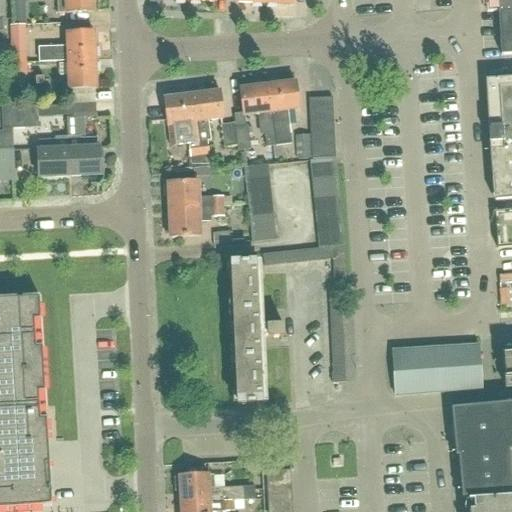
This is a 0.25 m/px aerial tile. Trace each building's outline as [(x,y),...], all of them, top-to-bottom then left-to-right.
[(93,0),(64,0),(65,14),(94,13),(93,0)] [(511,0),(485,0),(487,14),(498,13),(498,15),(511,14),(511,0)] [(511,14),(497,15),(500,57),(511,56),(511,14)] [(96,61),(95,33),(67,34),(68,48),(40,49),(40,64),(67,62),(96,61)] [(13,65),(26,64),(26,55),(12,55),(13,65)] [(96,61),(67,62),(68,91),(97,90),(96,61)] [(27,74),(26,64),(13,65),(13,74),(27,74)] [(511,78),(485,81),(490,156),(494,203),(511,201),(511,78)] [(291,146),(287,113),(300,111),(296,83),(268,87),(272,115),(276,148),(291,146)] [(272,115),(268,87),(257,88),(240,90),(244,118),(258,116),(260,136),(265,136),(266,149),(276,148),(272,115)] [(221,93),(192,96),(196,124),(195,124),(198,144),(200,158),(210,157),(209,144),(211,143),(209,122),(224,121),(221,93)] [(185,125),(195,124),(196,124),(192,96),(164,100),(168,128),(169,127),(170,138),(187,136),(185,125)] [(309,101),(309,113),(333,112),(333,100),(309,101)] [(68,137),(69,178),(101,176),(99,149),(98,149),(98,139),(79,140),(78,118),(96,117),(96,105),(74,106),(66,106),(67,137),(68,137)] [(38,129),(37,107),(12,108),(12,113),(13,129),(13,130),(38,129)] [(38,107),(38,116),(54,116),(54,107),(38,107)] [(310,125),(334,124),(333,112),(309,113),(310,125)] [(13,129),(12,113),(2,113),(3,129),(13,129)] [(334,124),(310,125),(310,136),(334,135),(334,124)] [(234,126),(221,127),(224,150),(237,148),(234,126)] [(248,128),(235,130),(238,153),(251,151),(248,128)] [(308,135),(295,136),(297,160),(310,159),(308,135)] [(334,135),(310,136),(311,148),(335,147),(334,135)] [(57,138),(57,141),(38,142),(39,150),(37,150),(38,179),(69,178),(68,137),(67,137),(57,138)] [(198,144),(188,145),(190,158),(188,158),(189,170),(211,167),(210,157),(200,158),(198,144)] [(335,147),(311,148),(311,160),(335,159),(335,147)] [(0,180),(14,180),(13,150),(0,150),(0,180)] [(337,172),(336,160),(311,162),(312,175),(337,172)] [(245,169),(246,182),(269,180),(267,167),(245,169)] [(338,185),(337,172),(312,175),(314,187),(338,185)] [(270,192),(269,180),(246,182),(247,194),(270,192)] [(200,211),(200,209),(224,208),(223,198),(199,199),(199,183),(168,184),(168,187),(164,187),(164,198),(168,198),(169,212),(200,211)] [(314,187),(315,199),(340,197),(338,185),(314,187)] [(247,194),(248,206),(271,204),(270,192),(247,194)] [(341,209),(340,197),(315,199),(316,212),(341,209)] [(248,206),(250,219),(272,216),(271,204),(248,206)] [(224,218),(224,208),(200,209),(200,211),(169,212),(169,224),(166,224),(166,236),(170,236),(170,239),(201,238),(200,219),(224,218)] [(342,221),(341,209),(316,212),(318,224),(342,221)] [(511,249),(511,212),(494,214),(497,251),(511,249)] [(250,219),(251,231),(273,229),(272,216),(250,219)] [(344,234),(342,221),(318,224),(319,236),(344,234)] [(275,241),(273,229),(251,231),(252,244),(275,241)] [(345,246),(344,234),(319,236),(320,249),(345,246)] [(344,248),(263,256),(264,269),(333,262),(334,287),(328,287),(333,374),(331,375),(332,385),(345,384),(342,287),(347,286),(344,248)] [(262,405),(258,328),(256,262),(231,263),(237,406),(262,405)] [(500,286),(511,284),(511,276),(499,277),(500,286)] [(509,307),(508,290),(500,290),(501,307),(509,307)] [(0,510),(11,510),(17,510),(16,511),(30,511),(31,509),(51,508),(49,463),(27,464),(26,446),(48,444),(45,406),(39,406),(38,394),(45,394),(42,348),(35,349),(34,323),(40,322),(39,298),(0,300),(0,510)] [(267,339),(285,339),(284,327),(267,327),(267,339)] [(511,344),(501,346),(505,390),(511,389),(511,344)] [(395,397),(441,394),(482,392),(479,346),(392,352),(395,397)] [(511,404),(450,410),(455,450),(456,455),(455,455),(455,458),(458,458),(462,500),(468,499),(511,494),(511,486),(509,453),(511,452),(511,404)] [(511,511),(511,452),(509,453),(511,486),(511,494),(468,499),(468,501),(467,501),(468,511),(511,511)] [(266,473),(267,491),(292,490),(291,471),(266,473)] [(180,492),(181,505),(243,501),(243,500),(254,499),(253,485),(214,487),(213,478),(209,478),(209,476),(179,478),(179,480),(175,480),(176,492),(180,492)] [(267,491),(267,505),(292,503),(292,490),(267,491)] [(243,510),(243,501),(181,505),(181,511),(210,511),(211,511),(243,510)] [(267,505),(267,511),(292,511),(292,503),(267,505)]
